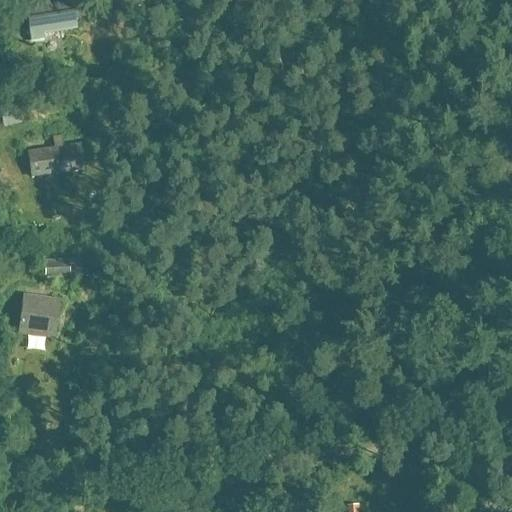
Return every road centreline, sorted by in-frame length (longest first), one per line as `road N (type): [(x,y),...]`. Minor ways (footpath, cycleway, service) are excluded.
road 1 (track): [(0,504),(225,457),(351,457),(451,434)]
road 2 (track): [(511,136),(471,341),(462,432)]
